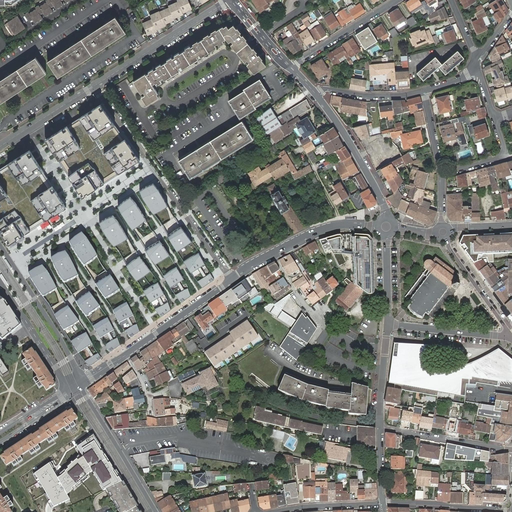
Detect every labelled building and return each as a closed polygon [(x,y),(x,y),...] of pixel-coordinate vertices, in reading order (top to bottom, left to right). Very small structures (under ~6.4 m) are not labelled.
[(30,11),(27,13),(32,20),(35,18),(37,22),(44,17),(42,14),(45,12),(47,15),(54,10),(52,7),(55,5),(57,8),(64,3),(62,0),(66,0),(67,1),(69,0),(47,0),(48,1),(41,5),(40,4),(37,6),(38,8),(31,12),(30,11)] [(152,17),(143,21),(151,34),(160,30),(160,29),(168,24),(167,22),(176,19),(176,17),(185,13),(184,11),(193,8),(189,0),(177,0),(178,1),(168,4),(169,6),(160,10),(160,11),(151,15),(152,17)] [(252,0),(251,0),(252,0),(258,12),(266,8),(264,6),(260,10),(258,7),(255,5),(253,2),(252,0)] [(260,10),(264,6),(264,5),(268,2),(267,1),(269,0),(252,0),(253,2),(255,5),(258,7),(260,10)] [(410,10),(418,6),(421,4),(420,2),(418,0),(410,0),(406,3),(410,10)] [(509,11),(506,7),(502,0),(496,0),(494,1),(490,4),(491,6),(493,4),(497,12),(495,13),(493,14),(499,24),(504,18),(509,11)] [(430,14),(427,16),(431,22),(449,18),(443,3),(440,4),(441,7),(439,8),(440,8),(436,11),(435,11),(433,12),(430,14)] [(351,5),(348,7),(354,18),(365,11),(360,4),(356,6),(354,4),(352,5),(351,5)] [(430,8),(429,6),(423,9),(427,16),(430,14),(433,12),(431,10),(430,8)] [(350,19),(353,17),(347,7),(338,12),(335,15),(337,17),(342,25),(346,23),(345,22),(350,20),(350,19)] [(322,16),(317,8),(313,10),(318,18),(322,16)] [(484,10),(483,8),(480,10),(478,11),(476,12),(477,15),(476,16),(478,20),(472,22),(474,27),(476,26),(477,28),(475,29),(477,33),(487,29),(483,18),(487,16),(484,10)] [(400,18),(401,20),(404,19),(398,9),(388,14),(393,22),(400,18)] [(340,24),(333,13),(324,19),(331,30),(340,24)] [(308,28),(316,41),(326,34),(318,22),(311,26),(310,25),(307,20),(306,18),(309,16),(307,14),(306,15),(304,16),(300,18),(304,24),(307,29),(308,28)] [(54,56),(49,59),(57,73),(125,28),(117,15),(110,20),(109,18),(103,21),(104,23),(94,30),(93,28),(87,32),(88,34),(76,42),(75,40),(69,44),(70,45),(60,52),(59,50),(53,54),(54,56)] [(20,16),(10,23),(18,35),(28,28),(20,16)] [(411,26),(418,23),(414,16),(407,19),(411,26)] [(282,41),(285,46),(287,45),(300,36),(298,32),(297,32),(294,27),(292,23),(288,26),(290,30),(287,32),(286,34),(288,37),(282,41)] [(370,23),(367,25),(371,31),(374,30),(379,38),(381,36),(383,39),(389,36),(387,32),(382,24),(374,29),(370,23)] [(145,74),(134,81),(142,93),(144,92),(146,94),(144,96),(149,104),(160,97),(158,94),(159,93),(153,84),(156,82),(157,84),(162,81),(161,79),(164,77),(165,79),(180,70),(178,68),(181,66),(183,68),(198,58),(196,56),(199,54),(201,56),(215,47),(214,45),(217,43),(218,45),(223,42),(221,40),(227,36),(229,38),(230,38),(232,41),(231,41),(239,54),(240,55),(239,56),(242,61),(244,61),(245,63),(244,64),(251,74),(261,67),(258,63),(260,62),(257,57),(256,58),(254,55),(255,55),(252,50),(250,51),(248,47),(244,42),(246,41),(243,36),(241,37),(239,34),(241,33),(238,28),(236,29),(233,25),(228,28),(226,25),(223,27),(222,27),(216,31),(214,29),(210,31),(211,33),(208,35),(207,33),(203,36),(204,38),(198,42),(197,40),(192,43),(193,45),(190,47),(189,45),(184,48),(186,50),(179,54),(178,53),(174,55),(175,57),(172,59),(171,57),(166,60),(167,62),(161,66),(160,64),(156,67),(157,69),(154,70),(153,69),(148,72),(149,74),(146,75),(145,74)] [(367,25),(359,30),(365,42),(369,40),(367,37),(371,34),(371,35),(373,34),(371,31),(367,25)] [(301,30),(298,32),(300,36),(304,42),(306,45),(314,40),(307,29),(303,32),(301,30)] [(456,39),(453,29),(443,33),(447,42),(456,39)] [(421,30),(411,33),(413,38),(415,43),(419,41),(421,45),(429,42),(430,44),(434,42),(432,37),(430,31),(426,32),(422,34),(421,32),(421,30)] [(510,50),(503,35),(495,46),(500,56),(510,50)] [(301,44),(304,42),(300,36),(287,45),(292,53),(303,47),(301,44)] [(352,38),(343,45),(350,57),(360,51),(352,38)] [(416,46),(421,45),(419,41),(415,43),(413,38),(411,39),(414,45),(415,45),(416,46)] [(329,58),(334,65),(341,61),(339,58),(344,55),(346,59),(349,64),(352,62),(342,45),(327,54),(328,55),(329,58)] [(368,45),(363,48),(369,57),(373,54),(368,45)] [(500,56),(495,46),(489,55),(491,60),(500,56)] [(435,57),(416,73),(423,81),(439,67),(445,74),(464,58),(457,51),(442,64),(435,57)] [(329,58),(328,55),(311,66),(319,77),(322,75),(323,77),(327,74),(326,72),(329,70),(323,61),(329,58)] [(0,102),(47,72),(39,59),(35,62),(34,60),(28,64),(29,65),(14,75),(13,74),(7,78),(8,79),(0,83),(0,102)] [(499,67),(504,65),(501,60),(493,63),(485,67),(486,68),(484,69),(485,72),(487,71),(488,73),(494,70),(495,74),(494,74),(495,79),(493,79),(495,86),(503,84),(510,82),(508,75),(506,76),(504,77),(503,70),(500,71),(499,67)] [(390,62),(378,63),(379,72),(391,71),(390,62)] [(395,71),(397,87),(410,86),(408,69),(395,71)] [(351,78),(349,88),(364,91),(366,80),(361,79),(361,76),(351,74),(351,78)] [(245,91),(229,101),(240,118),(256,108),(255,106),(271,97),(260,79),(243,89),(245,91)] [(496,89),(493,90),(496,102),(511,97),(511,86),(505,88),(503,84),(495,86),(496,89)] [(328,98),(331,103),(340,105),(340,107),(342,107),(341,111),(358,113),(363,114),(363,109),(361,108),(362,101),(330,95),(328,98)] [(435,98),(437,104),(439,103),(440,108),(438,108),(439,114),(452,111),(449,95),(435,98)] [(403,109),(410,107),(410,109),(418,108),(419,111),(423,110),(422,107),(420,97),(408,100),(409,102),(406,103),(405,100),(400,100),(392,100),(393,114),(403,111),(403,109)] [(460,113),(461,117),(464,116),(467,115),(470,114),(470,110),(476,109),(477,113),(477,112),(486,110),(485,106),(480,107),(478,97),(464,100),(465,104),(466,109),(467,111),(460,113)] [(298,116),(311,108),(306,100),(277,117),(282,125),(286,123),(298,116)] [(101,102),(42,140),(81,200),(140,162),(101,102)] [(390,105),(379,107),(381,116),(386,116),(387,119),(392,118),(392,114),(390,105)] [(277,117),(271,107),(256,118),(266,135),(268,134),(282,125),(277,117)] [(423,110),(419,111),(418,111),(419,115),(417,116),(419,120),(417,120),(418,126),(427,124),(423,110)] [(488,116),(486,110),(477,112),(479,119),(488,116)] [(301,120),(298,116),(286,123),(290,130),(295,128),(303,135),(299,138),(303,145),(310,141),(307,136),(311,134),(317,131),(308,116),(301,120)] [(468,129),(470,135),(475,133),(477,140),(489,135),(484,120),(471,125),(468,118),(465,119),(468,129)] [(242,121),(179,160),(190,178),(253,139),(242,121)] [(286,123),(282,125),(268,134),(269,135),(270,138),(272,137),(275,142),(291,131),(290,130),(286,123)] [(453,124),(440,127),(444,142),(457,139),(458,143),(463,146),(468,144),(462,123),(457,125),(458,129),(459,129),(460,130),(455,131),(453,124)] [(370,124),(353,128),(361,140),(370,137),(370,124)] [(333,127),(320,135),(325,143),(338,136),(339,136),(333,127)] [(419,131),(402,135),(401,136),(404,148),(412,146),(411,145),(422,142),(419,131)] [(341,143),(338,136),(325,143),(324,143),(330,154),(332,153),(336,150),(339,149),(343,147),(341,143)] [(310,141),(303,145),(307,152),(312,150),(316,148),(312,140),(310,141)] [(351,156),(345,146),(343,147),(339,149),(336,150),(332,153),(339,163),(343,160),(351,156)] [(376,159),(374,161),(379,169),(382,168),(392,162),(402,157),(397,148),(378,158),(377,157),(376,158),(376,159)] [(29,149),(0,168),(0,231),(9,245),(66,207),(29,149)] [(460,158),(472,155),(471,149),(458,152),(460,158)] [(280,153),(281,155),(290,170),(292,174),(297,171),(284,150),(281,152),(280,153)] [(317,158),(312,150),(307,152),(312,161),(317,158)] [(409,153),(402,157),(392,162),(395,167),(398,165),(405,162),(406,164),(410,162),(411,164),(414,163),(411,157),(413,156),(415,155),(413,152),(409,153)] [(265,166),(267,168),(272,176),(275,180),(290,170),(281,155),(279,156),(280,158),(281,159),(271,165),(269,164),(265,166)] [(358,170),(351,156),(343,160),(339,163),(336,164),(335,164),(336,166),(339,165),(343,163),(344,166),(341,168),(337,169),(343,179),(351,175),(359,171),(358,170)] [(325,171),(335,165),(333,162),(331,163),(326,166),(323,168),(325,171)] [(395,167),(392,162),(382,168),(388,179),(399,174),(401,172),(401,171),(398,165),(395,167)] [(506,162),(495,165),(498,175),(498,178),(511,173),(508,163),(506,163),(506,162)] [(297,171),(292,174),(295,179),(313,170),(310,164),(309,165),(306,167),(297,171)] [(495,165),(487,167),(488,175),(490,184),(492,190),(497,189),(498,189),(497,184),(496,181),(495,181),(494,176),(498,175),(495,165)] [(267,168),(262,171),(259,166),(248,172),(251,178),(255,186),(272,176),(267,168)] [(424,188),(429,173),(418,169),(418,168),(414,166),(413,169),(412,171),(417,172),(414,183),(410,182),(410,184),(424,188)] [(487,167),(466,173),(468,186),(470,186),(471,186),(470,177),(476,175),(477,177),(488,175),(487,167)] [(372,193),(361,173),(352,178),(354,182),(357,181),(358,184),(360,183),(364,191),(360,193),(362,198),(372,193)] [(457,176),(458,187),(464,186),(468,186),(466,173),(457,176)] [(222,174),(216,178),(220,184),(226,180),(222,174)] [(397,189),(403,181),(399,175),(391,179),(388,181),(395,192),(397,189)] [(490,184),(488,175),(477,177),(479,185),(479,186),(490,184)] [(334,185),(343,200),(349,196),(341,181),(334,185)] [(147,186),(140,190),(143,197),(150,209),(155,214),(162,210),(169,206),(160,190),(154,183),(147,186)] [(284,196),(282,197),(278,190),(277,191),(273,183),(267,187),(271,194),(271,195),(275,201),(274,201),(278,207),(279,207),(282,213),(293,232),(303,227),(300,220),(298,218),(296,215),(294,212),(291,207),(284,196)] [(421,202),(424,188),(410,184),(406,183),(405,186),(411,188),(414,189),(412,196),(409,195),(409,197),(415,199),(414,200),(415,201),(419,202),(419,204),(426,207),(427,204),(421,202)] [(334,185),(333,184),(331,185),(334,190),(329,193),(336,204),(343,200),(334,185)] [(511,190),(500,193),(501,198),(501,202),(503,208),(511,205),(511,198),(509,199),(507,200),(506,194),(508,193),(511,192),(511,190)] [(400,201),(401,198),(394,192),(390,195),(387,197),(394,206),(398,209),(400,201)] [(377,201),(372,193),(362,198),(368,208),(375,204),(377,201)] [(415,203),(415,201),(414,200),(415,199),(409,197),(403,195),(401,198),(410,201),(415,203)] [(136,202),(131,197),(124,201),(118,206),(122,213),(133,230),(141,225),(147,220),(144,214),(136,202)] [(471,203),(472,221),(479,220),(479,205),(479,204),(478,197),(472,197),(470,199),(471,203)] [(398,209),(406,213),(410,201),(401,198),(400,201),(398,209)] [(461,199),(447,200),(447,216),(451,222),(463,221),(463,206),(463,204),(462,200),(461,199)] [(433,222),(437,211),(426,207),(419,204),(415,203),(410,201),(406,213),(429,224),(433,222)] [(463,206),(463,221),(472,221),(471,203),(469,204),(469,206),(463,206)] [(497,216),(497,219),(506,219),(503,209),(495,211),(490,211),(491,216),(497,216)] [(105,218),(99,222),(103,230),(110,241),(115,246),(122,243),(129,239),(124,229),(118,221),(114,215),(105,218)] [(193,242),(181,227),(174,230),(169,236),(172,242),(178,252),(186,247),(193,242)] [(511,232),(463,236),(460,244),(474,263),(483,259),(486,259),(488,258),(488,262),(494,261),(494,254),(511,252),(511,232)] [(75,237),(69,243),(72,249),(79,259),(84,266),(92,261),(97,257),(94,251),(87,239),(82,233),(75,237)] [(333,237),(319,240),(325,252),(331,249),(339,265),(346,262),(342,253),(352,252),(353,278),(371,292),(372,292),(373,292),(374,291),(374,290),(373,241),(371,239),(369,237),(367,236),(351,234),(337,236),(333,237)] [(171,256),(160,240),(149,246),(146,250),(150,256),(156,265),(164,260),(171,256)] [(307,246),(311,254),(313,253),(312,251),(317,249),(319,248),(315,242),(307,246)] [(307,246),(303,248),(307,256),(311,254),(307,246)] [(58,254),(51,259),(52,263),(60,277),(65,283),(73,280),(78,276),(73,265),(69,257),(65,252),(58,254)] [(192,257),(184,261),(192,273),(205,264),(199,253),(192,257)] [(299,268),(293,259),(290,254),(287,256),(287,257),(288,260),(287,261),(286,261),(285,259),(283,258),(279,260),(284,270),(285,271),(288,275),(299,268)] [(152,271),(140,256),(133,260),(127,266),(130,272),(137,282),(145,276),(152,271)] [(459,275),(436,258),(432,262),(430,261),(428,261),(426,262),(425,264),(424,265),(425,267),(427,269),(406,297),(408,299),(409,300),(410,300),(412,303),(411,305),(410,305),(408,308),(411,311),(414,314),(419,317),(424,318),(425,316),(426,314),(429,316),(430,315),(433,318),(454,289),(457,291),(460,286),(456,282),(458,280),(456,279),(459,275)] [(474,263),(479,271),(488,265),(486,259),(483,259),(474,263)] [(280,270),(277,265),(275,264),(274,262),(267,266),(272,275),(276,272),(280,270)] [(479,271),(486,279),(496,271),(490,263),(488,265),(479,271)] [(35,269),(28,273),(31,280),(39,291),(42,295),(50,291),(56,288),(53,281),(47,272),(42,266),(35,269)] [(267,266),(259,270),(266,283),(276,277),(278,280),(281,278),(279,275),(278,273),(280,272),(281,272),(280,270),(276,272),(272,275),(267,266)] [(171,270),(163,276),(171,288),(184,280),(177,267),(171,270)] [(486,279),(495,293),(507,284),(508,268),(506,267),(504,267),(506,270),(502,272),(505,276),(499,281),(496,277),(499,275),(496,272),(496,271),(486,279)] [(264,285),(266,289),(267,288),(269,287),(278,280),(276,277),(266,283),(259,270),(253,274),(256,279),(258,282),(260,287),(264,285)] [(206,276),(198,281),(203,288),(215,280),(211,273),(206,276)] [(99,281),(95,284),(99,290),(106,299),(112,295),(120,290),(112,278),(110,275),(99,281)] [(301,287),(307,282),(308,281),(306,278),(304,276),(304,275),(293,283),(296,288),(297,289),(301,287)] [(281,278),(278,280),(269,287),(274,294),(288,285),(283,277),(281,278)] [(327,281),(324,277),(318,281),(321,286),(327,281)] [(332,277),(327,281),(332,289),(338,285),(338,284),(332,277)] [(367,294),(371,292),(353,278),(353,283),(356,286),(360,289),(367,294)] [(352,284),(347,280),(345,281),(349,287),(338,298),(336,301),(346,311),(349,308),(350,308),(364,292),(352,284)] [(319,287),(314,291),(320,299),(327,294),(321,286),(318,281),(316,283),(319,287)] [(321,286),(327,294),(332,289),(327,281),(321,286)] [(151,286),(143,291),(151,303),(165,295),(158,282),(151,286)] [(307,282),(301,287),(303,290),(305,288),(304,287),(309,284),(307,282)] [(238,284),(230,289),(235,298),(244,292),(238,284)] [(288,285),(274,294),(277,298),(291,288),(289,284),(288,285)] [(500,298),(505,305),(509,302),(507,292),(507,284),(495,293),(500,298)] [(191,296),(188,288),(184,290),(176,295),(181,303),(191,296)] [(230,289),(218,298),(229,313),(240,305),(235,298),(230,289)] [(64,306),(60,291),(47,294),(49,302),(50,301),(53,311),(59,309),(59,307),(64,306)] [(305,293),(307,297),(313,305),(320,299),(314,291),(310,295),(307,291),(305,293)] [(0,337),(2,340),(21,325),(0,292),(0,337)] [(82,296),(76,302),(79,307),(86,317),(100,307),(89,292),(82,296)] [(272,301),(264,307),(292,327),(278,346),(289,355),(295,359),(317,328),(307,316),(305,317),(302,313),(296,320),(281,309),(291,296),(290,294),(277,302),(274,304),(272,301)] [(218,298),(208,305),(219,319),(229,313),(218,298)] [(120,306),(113,310),(120,323),(134,315),(127,302),(120,306)] [(162,305),(155,309),(161,317),(171,310),(168,302),(162,305)] [(60,310),(54,315),(57,319),(64,331),(79,322),(68,306),(60,310)] [(203,317),(201,315),(196,318),(204,330),(209,326),(207,323),(213,319),(209,313),(207,314),(203,317)] [(100,321),(93,326),(100,338),(114,330),(107,318),(100,321)] [(190,330),(194,327),(188,319),(175,328),(182,339),(186,344),(189,342),(185,335),(191,331),(190,330)] [(230,335),(204,352),(214,367),(223,361),(259,337),(247,320),(229,333),(230,335)] [(137,323),(125,331),(131,338),(140,332),(137,323)] [(182,339),(175,328),(157,341),(165,351),(182,339)] [(78,337),(71,341),(76,349),(79,353),(92,344),(86,333),(78,337)] [(117,337),(105,345),(107,349),(110,353),(120,345),(117,337)] [(157,341),(147,348),(152,360),(153,363),(156,362),(156,363),(158,362),(158,361),(159,360),(157,357),(165,351),(157,341)] [(430,346),(394,344),(389,383),(395,384),(395,389),(401,390),(438,396),(437,400),(465,404),(467,384),(476,385),(477,383),(498,386),(499,381),(511,381),(511,360),(498,349),(486,356),(471,363),(460,367),(455,369),(447,371),(439,372),(432,372),(425,368),(424,362),(426,352),(430,346)] [(142,358),(146,364),(147,364),(152,360),(147,348),(141,352),(145,356),(142,358)] [(47,390),(56,384),(32,349),(23,355),(47,390)] [(98,353),(85,361),(88,365),(91,366),(102,358),(98,353)] [(137,355),(131,360),(137,370),(139,369),(143,366),(144,365),(146,364),(142,358),(140,360),(137,355)] [(171,360),(176,366),(179,363),(174,357),(171,360)] [(150,368),(145,371),(146,373),(147,372),(156,368),(155,367),(154,365),(153,363),(152,360),(147,364),(150,368)] [(0,374),(0,375),(2,378),(8,374),(1,362),(0,362),(0,374)] [(118,378),(131,367),(128,362),(113,372),(118,378)] [(15,368),(18,374),(25,370),(21,364),(15,368)] [(170,379),(168,374),(167,372),(164,367),(161,369),(160,370),(158,366),(155,367),(156,368),(147,372),(146,373),(150,380),(151,379),(154,378),(158,385),(170,379)] [(217,375),(216,374),(211,366),(203,370),(206,375),(198,379),(195,374),(183,380),(185,384),(188,382),(190,386),(186,387),(187,389),(187,390),(188,392),(188,391),(189,393),(197,390),(196,388),(206,383),(207,385),(207,386),(213,383),(212,381),(213,380),(212,377),(217,375)] [(133,380),(137,378),(134,373),(132,370),(128,374),(129,376),(127,377),(126,375),(124,377),(126,381),(127,380),(129,383),(132,383),(131,381),(133,380)] [(112,383),(118,378),(113,372),(107,376),(112,383)] [(108,386),(109,386),(112,383),(107,376),(103,379),(108,386)] [(365,417),(369,391),(351,384),(350,394),(349,396),(328,393),(316,389),(310,387),(306,386),(287,376),(280,389),(303,400),(326,407),(326,408),(337,410),(350,411),(350,414),(365,417)] [(88,390),(94,398),(109,386),(108,386),(103,379),(88,390)] [(115,385),(121,392),(125,391),(124,388),(119,381),(115,385)] [(395,389),(390,388),(388,388),(386,399),(386,402),(395,404),(398,405),(401,390),(395,389)] [(105,403),(113,401),(110,396),(113,394),(110,389),(96,401),(98,404),(105,403)] [(123,399),(133,396),(132,390),(121,393),(122,397),(123,399)] [(145,407),(143,394),(133,396),(135,404),(136,409),(145,407)] [(511,427),(511,397),(497,394),(495,407),(495,410),(482,408),(482,405),(479,404),(479,406),(477,415),(486,417),(493,419),(490,425),(492,425),(490,433),(489,440),(504,442),(503,446),(507,446),(511,447),(511,446),(511,436),(511,427)] [(113,401),(115,413),(126,411),(126,406),(135,404),(133,396),(123,399),(121,399),(113,401)] [(164,405),(164,398),(154,399),(156,416),(166,415),(164,405)] [(16,402),(9,408),(14,414),(22,408),(16,402)] [(257,414),(255,420),(289,428),(321,435),(323,427),(302,422),(302,421),(291,419),(290,423),(289,423),(290,418),(282,416),(282,415),(265,411),(266,408),(257,406),(255,413),(257,414)] [(386,406),(386,408),(390,409),(388,419),(398,420),(399,413),(400,413),(401,409),(395,408),(386,406)] [(420,424),(422,413),(423,409),(414,407),(414,408),(413,412),(413,413),(411,422),(420,424)] [(401,420),(411,422),(413,413),(405,411),(405,410),(403,409),(401,420)] [(75,421),(79,419),(73,410),(2,457),(7,466),(12,462),(16,460),(17,459),(21,456),(30,451),(34,448),(35,447),(40,444),(48,439),(52,436),(53,435),(57,433),(65,428),(69,425),(70,424),(74,422),(75,421)] [(431,420),(434,419),(434,417),(434,415),(422,413),(420,424),(419,428),(428,429),(431,420)] [(127,414),(106,418),(114,430),(148,427),(147,422),(141,422),(141,424),(137,424),(128,425),(127,414)] [(173,425),(172,417),(169,417),(165,417),(156,418),(157,423),(154,423),(154,427),(166,426),(173,425)] [(434,419),(432,427),(444,429),(444,428),(446,429),(448,422),(445,421),(445,419),(436,418),(434,417),(434,419)] [(477,430),(490,433),(492,425),(490,425),(493,419),(486,417),(485,421),(486,422),(487,422),(487,425),(484,424),(479,423),(477,430)] [(446,429),(446,432),(456,434),(457,433),(459,434),(461,424),(462,422),(448,419),(448,422),(446,429)] [(69,427),(67,428),(67,430),(76,424),(75,421),(74,422),(74,423),(71,426),(70,424),(69,425),(69,427)] [(226,425),(207,421),(206,426),(225,430),(226,425)] [(461,424),(459,434),(470,435),(473,436),(474,429),(471,428),(471,425),(461,424)] [(369,427),(357,427),(358,447),(376,450),(376,432),(376,428),(369,427)] [(285,432),(276,430),(274,438),(283,440),(285,432)] [(386,434),(386,448),(399,449),(399,442),(401,442),(402,436),(387,433),(386,434)] [(61,476),(57,478),(67,495),(73,490),(72,489),(88,474),(93,471),(105,491),(107,489),(123,482),(93,435),(77,446),(83,457),(78,460),(61,476)] [(330,446),(331,442),(327,441),(326,441),(323,457),(328,458),(330,446)] [(334,443),(331,442),(330,446),(328,458),(347,462),(348,451),(352,452),(353,449),(335,445),(335,443),(334,443)] [(441,447),(422,444),(420,458),(439,461),(441,447)] [(489,452),(446,444),(444,459),(473,461),(488,462),(489,452)] [(165,454),(172,453),(173,459),(181,458),(181,454),(181,452),(178,453),(177,448),(161,450),(162,455),(150,457),(152,465),(163,463),(167,462),(165,454)] [(508,464),(508,453),(491,455),(490,462),(507,464),(508,464)] [(187,462),(195,463),(196,457),(184,454),(183,458),(187,459),(186,462),(187,462)] [(294,462),(293,461),(293,456),(285,454),(286,462),(294,462)] [(405,457),(392,456),(391,469),(404,469),(405,457)] [(488,462),(485,461),(484,466),(493,467),(492,473),(490,472),(490,475),(507,476),(508,476),(508,464),(507,464),(490,462),(488,462)] [(49,463),(35,474),(54,507),(70,500),(67,495),(57,478),(49,463)] [(297,466),(298,476),(306,475),(311,475),(309,464),(297,466)] [(430,483),(430,471),(416,470),(416,476),(416,484),(423,485),(423,483),(430,483)] [(439,484),(439,472),(430,471),(430,483),(439,484)] [(278,480),(278,473),(270,473),(270,481),(275,481),(278,480)] [(392,492),(403,493),(403,490),(404,474),(393,473),(392,492)] [(206,474),(193,476),(195,488),(208,486),(206,474)] [(508,486),(508,476),(507,476),(490,475),(489,477),(492,477),(492,479),(489,479),(486,479),(485,485),(485,491),(488,494),(501,494),(501,488),(503,488),(506,488),(507,486),(508,486)] [(358,480),(350,480),(350,485),(350,493),(355,493),(356,493),(356,496),(358,495),(358,500),(366,499),(364,485),(362,486),(358,486),(358,480)] [(266,482),(263,482),(255,483),(257,490),(267,488),(268,488),(267,481),(266,482)] [(327,482),(316,482),(316,488),(316,493),(320,493),(321,502),(329,501),(328,481),(327,482)] [(140,511),(123,482),(107,489),(119,511),(140,511)] [(316,488),(316,482),(305,483),(305,498),(316,498),(316,493),(316,488)] [(377,483),(364,484),(364,485),(366,499),(375,499),(378,497),(377,483)] [(245,484),(234,485),(235,493),(237,493),(246,491),(245,484)] [(286,497),(287,504),(293,503),(293,502),(296,502),(297,504),(300,503),(297,484),(284,485),(285,492),(286,497)] [(452,485),(439,484),(438,500),(451,501),(451,492),(452,485)] [(485,485),(477,484),(477,492),(480,493),(480,495),(482,495),(488,495),(488,494),(485,491),(485,485)] [(336,485),(336,501),(348,500),(350,500),(350,494),(347,494),(347,492),(343,492),(343,485),(336,485)] [(282,495),(277,496),(279,507),(285,505),(287,504),(286,497),(285,492),(285,490),(282,490),(282,495)] [(152,492),(156,499),(164,497),(163,492),(162,492),(158,492),(157,491),(152,492)] [(451,492),(451,501),(450,503),(454,503),(454,505),(463,504),(463,492),(459,492),(451,492)] [(0,511),(12,511),(10,508),(7,504),(6,503),(4,499),(0,493),(0,511)] [(225,509),(232,507),(231,502),(229,494),(221,496),(225,509)] [(506,499),(506,495),(501,495),(488,495),(482,495),(482,503),(501,504),(502,502),(503,503),(506,501),(505,500),(506,499)] [(175,502),(171,496),(164,497),(156,499),(162,509),(175,502)] [(221,496),(213,498),(216,511),(225,509),(221,496)] [(279,507),(277,496),(270,497),(272,508),(279,507)] [(272,508),(270,497),(269,497),(259,499),(260,507),(265,509),(272,508)] [(213,498),(207,499),(209,511),(212,511),(216,511),(213,498)] [(209,511),(207,499),(199,501),(201,511),(209,511)] [(232,511),(240,511),(239,503),(238,500),(231,502),(232,507),(232,511)] [(201,511),(199,501),(191,503),(192,508),(192,511),(201,511)] [(240,511),(248,511),(250,508),(248,501),(239,503),(240,511)] [(162,509),(164,511),(171,511),(178,508),(175,502),(162,509)]
